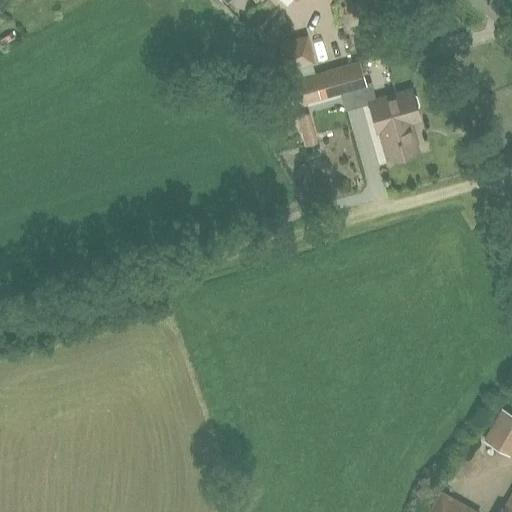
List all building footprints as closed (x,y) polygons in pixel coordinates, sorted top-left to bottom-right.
[(0,0),(0,11),(1,12),(10,0),(0,0)] [(285,70),(312,62),(305,37),(278,45),(285,70)] [(357,62),(286,83),(292,105),(364,85),(357,62)] [(376,131),(379,130),(408,122),(418,119),(415,109),(417,105),(415,96),(411,94),(410,90),(367,102),(376,131)] [(316,142),(309,112),(296,115),(304,145),(316,142)] [(379,130),(387,159),(397,156),(401,158),(410,156),(412,152),(416,151),(408,122),(379,130)] [(482,441),(507,455),(511,446),(511,413),(501,408),(482,441)] [(476,511),(441,492),(429,511),(476,511)] [(511,511),(511,494),(506,505),(505,505),(500,511),(511,511)]
